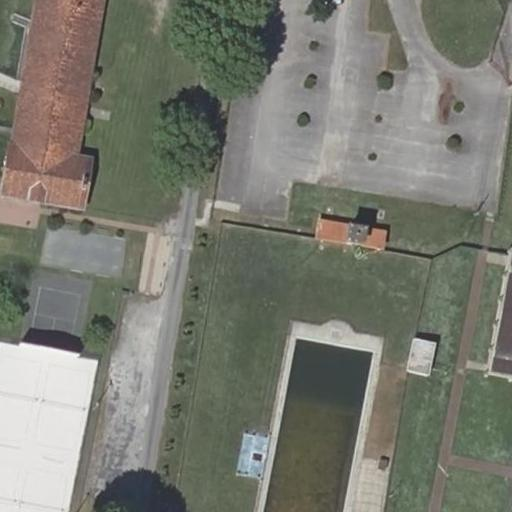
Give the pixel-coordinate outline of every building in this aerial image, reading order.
[(11,145),(3,197),(83,210),(90,161),(76,159),(102,0),(37,0),(14,145),(11,145)] [(319,220),(316,239),(382,250),(385,231),(319,220)] [(511,250),(511,251),(487,374),(511,379),(511,250)] [(72,502),(100,356),(3,337),(0,354),(0,482),(59,494),(58,499),(72,502)] [(407,371),(428,376),(434,345),(414,341),(407,371)]
